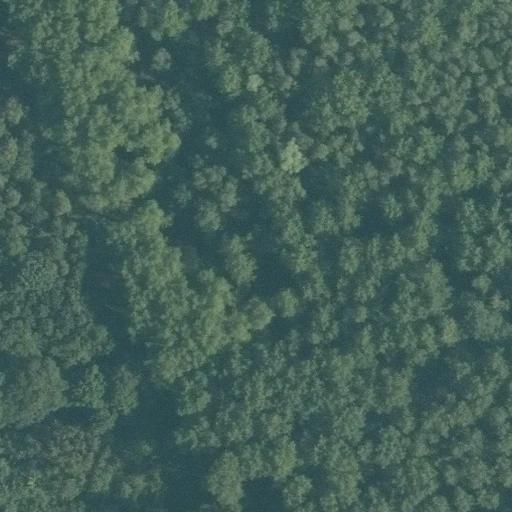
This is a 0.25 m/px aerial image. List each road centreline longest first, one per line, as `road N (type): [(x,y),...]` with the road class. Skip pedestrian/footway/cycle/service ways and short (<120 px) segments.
road 1 (track): [(214,511),(212,389),(58,0)]
road 2 (track): [(212,389),(511,379)]
